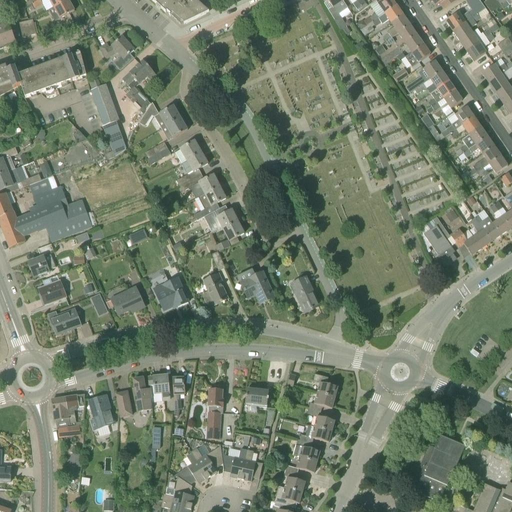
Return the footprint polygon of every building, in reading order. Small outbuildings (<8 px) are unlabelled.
[(40,0),(33,4),(36,10),(43,6),(40,0)] [(68,0),(48,0),(53,8),(68,0)] [(68,0),(53,8),(60,20),(75,12),(68,0)] [(195,0),(152,0),(158,5),(160,2),(164,6),(161,8),(166,13),(167,11),(172,15),(173,14),(186,24),(188,23),(209,12),(195,0)] [(347,6),(344,2),(342,0),(327,0),(339,16),(345,12),(343,9),(347,6)] [(385,14),(397,6),(392,0),(384,0),(378,4),(385,14)] [(445,9),(457,1),(456,0),(430,0),(436,7),(441,4),(445,9)] [(500,0),(498,2),(496,0),(488,0),(484,3),(491,13),(501,6),(507,2),(509,0),(500,0)] [(359,1),(354,4),(358,10),(363,7),(359,1)] [(510,6),(507,2),(501,6),(504,10),(510,6)] [(446,22),(453,32),(478,15),(486,9),(482,4),(469,13),(462,18),(459,13),(446,22)] [(385,14),(379,19),(373,23),(376,27),(381,23),(383,25),(390,20),(392,24),(403,16),(397,6),(385,14)] [(370,19),(373,23),(379,19),(376,15),(370,19)] [(481,19),(478,15),(453,32),(460,42),(472,33),(470,30),(477,25),(475,23),(481,19)] [(0,37),(4,49),(10,47),(9,45),(16,42),(12,31),(18,29),(14,16),(7,19),(9,25),(0,27),(0,37)] [(342,31),(348,28),(341,16),(335,20),(342,31)] [(398,34),(410,26),(403,16),(392,24),(395,28),(388,32),(389,34),(384,38),(386,42),(392,38),(393,37),(398,34)] [(26,22),(30,36),(37,35),(33,20),(26,22)] [(23,38),(30,36),(26,22),(19,24),(23,38)] [(370,25),(368,26),(361,31),(365,36),(374,30),(370,25)] [(460,42),(467,52),(479,43),(492,35),(499,29),(497,25),(483,34),(481,35),(478,30),(472,33),(460,42)] [(410,26),(398,34),(405,44),(417,36),(410,26)] [(479,43),(467,52),(474,62),(486,53),(483,49),(490,44),(489,43),(494,39),(492,35),(479,43)] [(412,54),(424,45),(417,36),(405,44),(411,54),(412,54)] [(134,61),(130,56),(134,51),(122,38),(112,47),(109,49),(107,45),(101,48),(107,60),(119,55),(123,59),(116,65),(122,72),(134,61)] [(395,42),(392,38),(386,42),(389,46),(395,42)] [(498,45),(502,51),(511,44),(511,43),(508,38),(498,45)] [(511,44),(502,51),(502,52),(506,57),(511,53),(511,44)] [(406,58),(412,68),(431,55),(424,45),(412,54),(411,54),(406,58)] [(0,97),(21,86),(26,99),(87,77),(81,53),(24,74),(21,66),(15,68),(8,71),(6,67),(0,69),(0,97)] [(397,57),(400,62),(406,58),(403,53),(397,57)] [(143,62),(130,74),(123,81),(132,91),(147,77),(151,81),(157,76),(143,62)] [(442,72),(435,62),(424,70),(430,79),(442,72)] [(511,68),(511,63),(506,66),(504,64),(498,69),(495,65),(482,74),(489,84),(511,68)] [(506,82),(511,77),(511,68),(489,84),(496,94),(509,85),(506,82)] [(405,70),(393,78),(398,84),(409,76),(405,70)] [(418,88),(419,89),(415,91),(417,95),(427,89),(434,84),(437,89),(448,81),(442,72),(430,79),(431,80),(424,84),(418,88)] [(418,88),(424,84),(421,80),(415,84),(418,88)] [(434,100),(428,104),(431,108),(455,91),(448,81),(437,89),(430,94),(434,100)] [(496,94),(503,104),(511,97),(511,89),(511,90),(509,85),(496,94)] [(91,91),(93,97),(107,92),(105,86),(91,91)] [(430,114),(434,112),(447,104),(451,109),(462,102),(455,91),(431,108),(427,111),(430,114)] [(93,97),(95,103),(109,97),(107,92),(93,97)] [(130,101),(134,105),(143,97),(139,93),(130,101)] [(95,103),(99,114),(113,109),(109,97),(95,103)] [(143,97),(134,105),(139,109),(147,102),(143,97)] [(511,97),(503,104),(510,114),(511,112),(511,97)] [(144,115),(146,113),(151,105),(147,102),(139,109),(144,115)] [(166,127),(181,119),(174,106),(159,115),(163,122),(158,125),(161,130),(166,127)] [(456,130),(463,126),(474,118),(467,108),(456,116),(459,120),(452,125),(453,126),(442,134),(444,138),(447,136),(456,130)] [(101,120),(115,114),(113,109),(99,114),(101,120)] [(25,116),(35,136),(42,132),(32,112),(25,116)] [(146,113),(144,115),(139,124),(145,128),(152,116),(146,113)] [(104,127),(115,123),(118,122),(115,114),(101,120),(104,127)] [(474,118),(463,126),(470,135),(481,127),(474,118)] [(166,127),(169,132),(164,135),(168,142),(188,131),(181,119),(166,127)] [(115,123),(104,127),(103,127),(105,133),(117,128),(115,123)] [(456,153),(459,157),(487,137),(481,127),(470,135),(463,140),(466,146),(456,153)] [(117,128),(105,133),(108,138),(119,134),(117,128)] [(459,134),(456,130),(447,136),(450,140),(459,134)] [(77,146),(87,142),(79,132),(74,137),(77,146)] [(119,134),(108,138),(110,144),(122,140),(119,134)] [(479,149),(483,155),(494,147),(487,137),(459,157),(462,161),(479,149)] [(25,149),(31,144),(28,140),(22,145),(25,149)] [(122,140),(110,144),(112,149),(124,145),(122,140)] [(202,154),(195,142),(175,153),(182,165),(202,154)] [(164,143),(153,150),(145,154),(149,160),(168,149),(164,143)] [(124,145),(112,149),(116,157),(126,151),(124,145)] [(475,169),(471,172),(469,173),(471,176),(477,173),(482,169),(489,164),(500,156),(494,147),(483,155),(486,158),(473,167),(475,169)] [(3,160),(0,160),(0,176),(14,170),(10,158),(18,155),(16,149),(3,154),(5,160),(3,160)] [(148,160),(151,166),(171,155),(168,149),(149,160),(148,160)] [(182,166),(188,175),(199,170),(208,165),(202,154),(182,165),(182,166)] [(500,156),(489,164),(490,165),(496,175),(508,167),(500,156)] [(39,165),(45,180),(46,180),(53,177),(47,162),(39,165)] [(486,173),(482,169),(477,173),(480,177),(486,173)] [(0,176),(0,191),(21,183),(16,170),(14,171),(14,170),(0,176)] [(501,179),(506,187),(511,183),(511,180),(508,174),(501,179)] [(180,187),(191,181),(188,175),(177,182),(178,184),(180,187)] [(25,188),(30,186),(42,181),(39,176),(23,182),(25,188)] [(214,176),(204,181),(193,186),(200,198),(220,188),(214,176)] [(482,181),(485,186),(492,181),(489,177),(482,181)] [(31,214),(17,219),(1,226),(10,249),(26,243),(23,238),(47,229),(52,244),(73,235),(74,236),(92,230),(92,228),(97,226),(92,214),(87,216),(83,202),(69,207),(62,189),(51,192),(47,180),(42,182),(42,181),(30,186),(39,211),(31,214)] [(182,192),(188,189),(193,186),(191,181),(180,187),(182,192)] [(195,217),(197,221),(220,210),(217,204),(226,200),(220,188),(200,198),(206,211),(195,217)] [(17,219),(11,205),(15,203),(11,193),(7,195),(0,197),(0,222),(1,226),(17,219)] [(499,211),(495,205),(491,208),(495,214),(499,211)] [(206,239),(223,230),(238,223),(235,218),(237,217),(234,211),(232,212),(232,211),(229,213),(226,207),(220,210),(197,221),(206,239)] [(511,229),(504,218),(499,211),(495,214),(494,215),(498,221),(494,224),(502,235),(511,229)] [(479,216),(475,219),(479,225),(484,231),(492,243),(501,236),(494,225),(489,218),(483,221),(479,216)] [(475,228),(479,225),(475,219),(473,220),(471,222),(475,228)] [(244,235),(238,223),(223,230),(230,242),(244,235)] [(442,261),(454,253),(437,227),(424,236),(438,256),(442,261)] [(482,249),(475,238),(468,242),(460,230),(451,236),(458,247),(463,244),(472,256),(482,249)] [(482,249),(492,243),(484,231),(475,238),(482,249)] [(77,238),(79,245),(90,241),(88,234),(77,238)] [(137,244),(133,235),(128,238),(132,246),(137,244)] [(218,253),(230,248),(227,242),(216,247),(218,253)] [(184,250),(181,245),(176,248),(173,243),(171,244),(176,254),(184,250)] [(41,257),(52,253),(50,246),(38,250),(41,257)] [(219,272),(225,269),(218,253),(212,256),(219,272)] [(44,258),(42,259),(29,264),(35,279),(50,273),(49,271),(56,268),(52,256),(44,259),(44,258)] [(261,294),(265,303),(275,299),(262,273),(255,276),(253,270),(238,277),(248,299),(261,294)] [(204,281),(210,294),(203,297),(206,304),(207,305),(208,306),(209,306),(210,306),(211,306),(214,304),(215,306),(229,300),(223,287),(222,286),(221,286),(219,282),(220,281),(218,275),(204,281)] [(39,290),(45,307),(66,299),(58,277),(44,282),(46,287),(39,290)] [(291,286),(295,294),(297,293),(307,313),(320,306),(306,278),(291,286)] [(177,279),(154,290),(164,311),(178,305),(179,307),(188,303),(177,279)] [(136,289),(111,300),(119,316),(135,308),(137,311),(145,308),(136,289)] [(93,304),(102,300),(99,295),(91,299),(93,304)] [(58,318),(51,321),(57,336),(81,327),(75,310),(58,317),(58,318)] [(294,387),(297,376),(291,375),(287,387),(293,389),(294,387)] [(320,384),(317,394),(335,399),(336,396),(339,394),(337,391),(338,388),(327,385),(329,378),(315,375),(313,382),(320,384)] [(144,378),(134,380),(136,393),(137,392),(139,401),(137,401),(139,412),(152,410),(152,404),(152,399),(151,390),(145,390),(144,378)] [(149,380),(149,385),(154,385),(155,397),(162,396),(163,403),(169,403),(168,379),(149,380)] [(173,380),(174,396),(175,396),(175,411),(174,417),(178,418),(179,410),(181,410),(181,396),(185,396),(184,379),(173,380)] [(267,409),(269,393),(268,393),(269,390),(260,388),(260,389),(261,389),(261,392),(247,390),(246,406),(267,409)] [(219,441),(221,425),(215,424),(216,420),(219,420),(219,415),(223,415),(225,393),(223,392),(223,391),(211,391),(209,413),(207,440),(219,441)] [(116,395),(120,418),(132,416),(127,393),(116,395)] [(310,404),(309,409),(321,412),(323,407),(332,410),(333,407),(337,405),(335,401),(335,399),(317,394),(314,405),(310,404)] [(70,424),(76,423),(75,412),(77,411),(76,409),(84,408),(85,395),(78,396),(78,397),(66,399),(70,420),(70,424)] [(66,399),(52,401),(55,422),(70,420),(66,399)] [(94,432),(115,425),(108,403),(102,404),(101,399),(89,402),(95,420),(90,421),(94,432)] [(334,425),(335,422),(320,418),(321,412),(309,409),(309,410),(304,408),(303,413),(317,417),(314,427),(308,426),(332,433),(333,430),(336,428),(334,425)] [(65,428),(66,438),(81,436),(79,426),(65,428)] [(298,440),(297,441),(312,445),(314,439),(329,443),(330,441),(333,439),(331,435),(332,433),(308,426),(305,436),(301,435),(300,441),(298,440)] [(436,449),(432,447),(429,447),(427,449),(425,454),(410,490),(432,499),(439,503),(446,486),(447,487),(464,447),(441,437),(436,449)] [(454,437),(452,442),(463,446),(465,442),(454,437)] [(299,458),(299,459),(317,463),(318,461),(322,459),(320,455),(320,452),(311,450),(312,445),(297,441),(293,456),(299,458)] [(198,450),(192,454),(208,479),(218,473),(215,469),(216,467),(223,463),(222,456),(221,447),(207,456),(203,459),(198,450)] [(230,478),(241,480),(248,451),(234,448),(232,458),(222,456),(223,463),(224,470),(224,472),(224,470),(230,472),(231,474),(230,478)] [(70,461),(79,462),(80,450),(72,449),(70,461)] [(0,482),(11,483),(11,469),(0,468),(0,465),(1,466),(1,452),(0,451),(0,482)] [(254,452),(248,451),(241,480),(252,483),(253,479),(255,477),(260,478),(259,480),(260,480),(263,465),(256,463),(252,462),(254,452)] [(175,476),(178,479),(178,478),(191,487),(193,488),(188,484),(194,481),(196,481),(199,485),(208,479),(192,454),(187,457),(192,465),(188,468),(175,476)] [(287,466),(285,472),(298,475),(299,470),(314,474),(315,471),(319,469),(317,466),(317,463),(299,459),(296,469),(287,466)] [(298,475),(285,472),(284,477),(287,478),(284,489),(303,494),(303,491),(307,489),(305,486),(306,483),(296,480),(298,475)] [(178,478),(178,479),(175,492),(174,497),(164,495),(163,501),(192,508),(194,497),(190,496),(189,494),(191,487),(178,478)] [(511,511),(511,484),(509,483),(506,491),(502,489),(501,492),(485,485),(473,511),(468,510),(467,511),(511,511)] [(272,502),(272,503),(284,506),(296,509),(295,508),(296,504),(300,505),(300,502),(304,500),(302,496),(303,494),(284,489),(279,488),(280,489),(276,503),(272,502)] [(190,511),(192,508),(163,501),(161,507),(171,510),(170,511),(190,511)] [(284,506),(272,503),(270,508),(278,510),(277,511),(285,511),(283,511),(284,506)]
